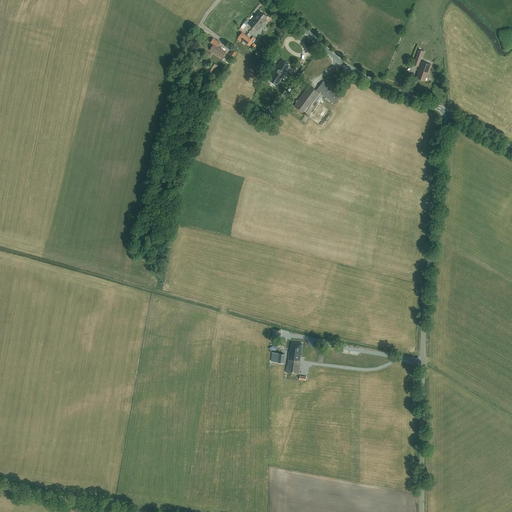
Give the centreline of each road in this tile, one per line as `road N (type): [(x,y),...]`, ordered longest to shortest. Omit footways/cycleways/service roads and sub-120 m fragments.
road 1 (unclassified): [(421,511),(423,324),(444,109)]
road 2 (tertiary): [(444,109),(353,71),(279,0)]
road 3 (track): [(136,511),(0,486)]
